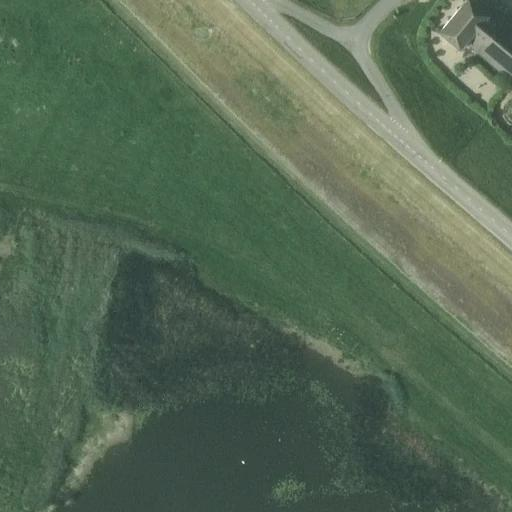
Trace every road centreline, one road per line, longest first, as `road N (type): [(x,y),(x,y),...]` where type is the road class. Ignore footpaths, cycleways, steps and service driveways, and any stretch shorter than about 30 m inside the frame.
road 1 (unclassified): [(417,155),(249,0)]
road 2 (residential): [(417,155),(351,42)]
road 3 (unclassified): [(511,237),(417,155)]
